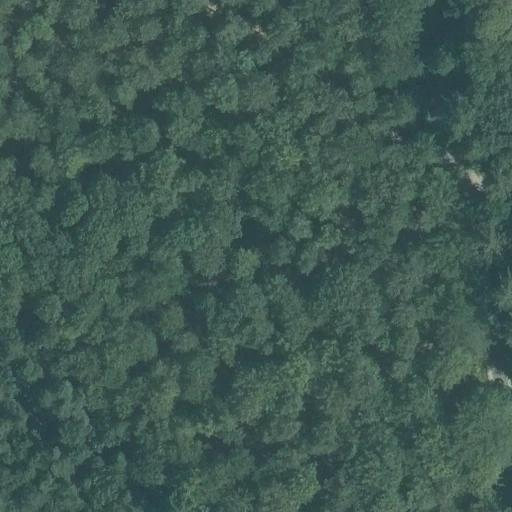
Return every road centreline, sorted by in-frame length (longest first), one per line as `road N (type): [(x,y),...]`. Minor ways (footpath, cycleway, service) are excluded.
road 1 (unclassified): [(511,434),(458,193)]
road 2 (unclassified): [(418,0),(458,193)]
road 3 (track): [(212,511),(86,397)]
road 4 (track): [(0,308),(86,397)]
